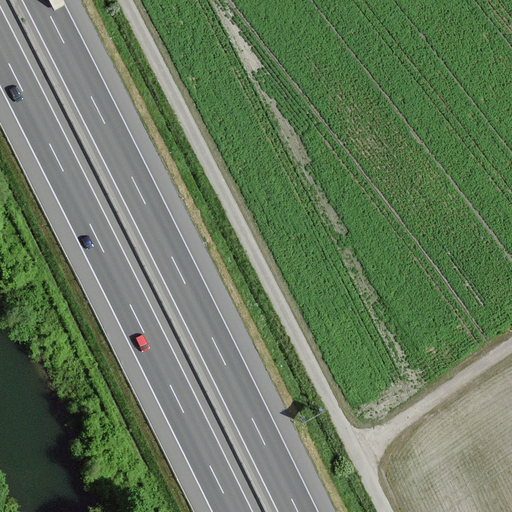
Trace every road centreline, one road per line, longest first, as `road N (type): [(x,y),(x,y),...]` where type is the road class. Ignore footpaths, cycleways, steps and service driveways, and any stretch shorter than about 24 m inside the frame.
road 1 (motorway): [(295,511),(38,0)]
road 2 (motorway): [(0,58),(229,511)]
